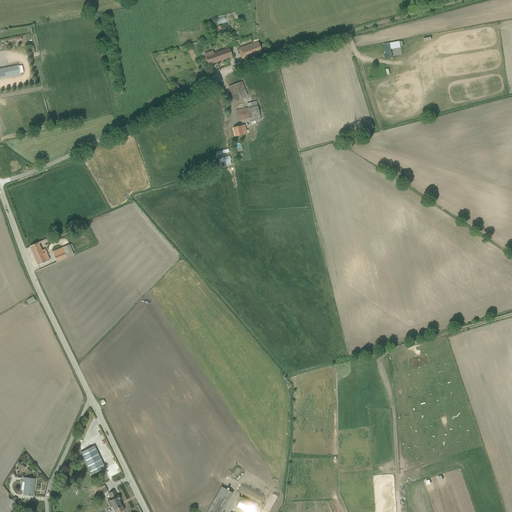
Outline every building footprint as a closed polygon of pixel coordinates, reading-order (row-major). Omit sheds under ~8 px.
[(261,52),(260,49),(258,41),(237,49),(242,59),(261,52)] [(399,41),(384,44),(386,57),(392,56),(391,49),(400,47),(399,41)] [(229,48),(205,56),(208,65),(232,57),(229,48)] [(18,65),(0,69),(0,78),(20,74),(18,65)] [(241,82),(228,87),(234,101),(247,97),(241,82)] [(258,115),(255,101),(243,104),(244,109),(235,111),(237,118),(248,116),(248,117),(258,115)] [(233,136),(247,133),(245,124),(231,128),(233,136)] [(36,265),(49,259),(44,249),(41,250),(37,242),(28,246),(36,265)] [(56,261),(70,255),(66,245),(52,251),(56,261)] [(33,296),(25,300),(28,305),(36,301),(33,296)] [(104,468),(94,446),(81,453),(91,475),(104,468)] [(35,479),(22,478),(22,482),(24,482),(23,495),(33,496),(35,479)] [(101,484),(95,487),(98,493),(104,490),(101,484)] [(222,511),(232,494),(220,488),(207,511),(222,511)] [(114,511),(119,511),(124,510),(117,497),(109,501),(114,511)] [(245,511),(257,511),(260,508),(242,499),(237,507),(245,511)]
